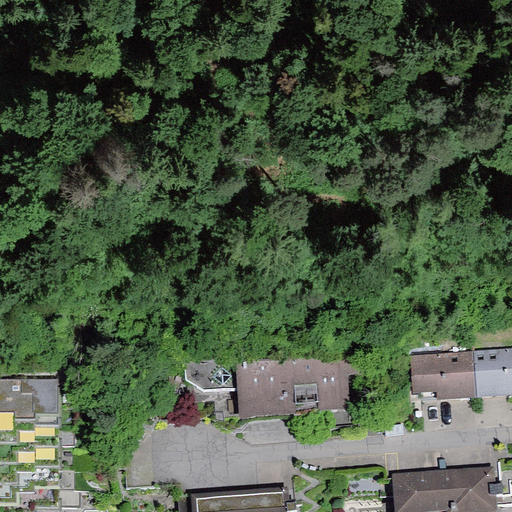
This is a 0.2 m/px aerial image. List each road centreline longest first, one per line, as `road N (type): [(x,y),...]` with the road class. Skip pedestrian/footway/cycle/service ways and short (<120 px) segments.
road 1 (track): [(511,157),(481,155),(319,214),(173,233),(0,236)]
road 2 (residential): [(511,441),(165,461)]
